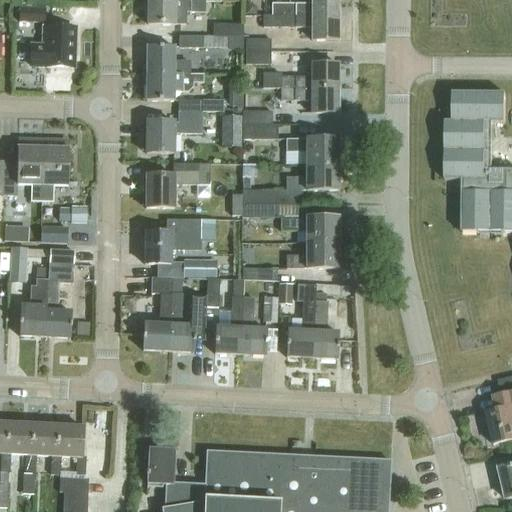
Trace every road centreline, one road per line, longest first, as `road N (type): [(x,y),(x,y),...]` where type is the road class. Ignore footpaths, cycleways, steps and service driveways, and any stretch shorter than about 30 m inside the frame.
road 1 (residential): [(432,405),(400,235),(402,71)]
road 2 (residential): [(432,405),(109,392)]
road 3 (residential): [(109,392),(112,116)]
